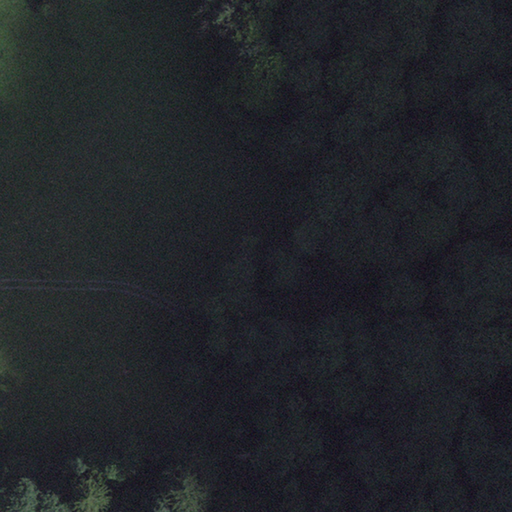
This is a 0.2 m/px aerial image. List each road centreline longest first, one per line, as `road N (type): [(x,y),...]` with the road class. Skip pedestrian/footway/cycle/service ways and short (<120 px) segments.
road 1 (track): [(99,511),(224,373),(318,335),(333,318),(332,303),(305,290),(241,311),(198,314),(112,283),(0,283)]
road 2 (track): [(332,303),(378,276),(511,226)]
